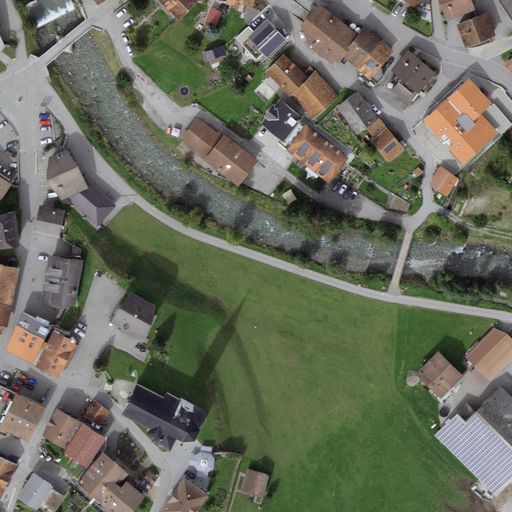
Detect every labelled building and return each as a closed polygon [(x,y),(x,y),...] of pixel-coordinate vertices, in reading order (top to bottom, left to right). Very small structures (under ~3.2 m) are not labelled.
[(72,11),(69,0),(49,0),(53,11),(59,10),(60,14),(72,11)] [(159,0),(159,1),(179,20),(197,0),(159,0)] [(254,0),(235,0),(234,5),(231,4),(230,7),(239,9),(240,3),(252,7),(254,0)] [(471,0),(438,0),(446,21),(475,10),(471,0)] [(511,0),(496,0),(511,23),(511,22),(511,0)] [(330,12),(321,5),(301,24),(309,46),(331,64),(335,60),(338,63),(343,57),(358,35),(330,12)] [(222,12),(211,7),(205,21),(216,26),(222,12)] [(486,13),(456,25),(466,48),(496,36),(486,13)] [(287,40),(266,18),(254,29),(249,24),(234,37),(256,60),(263,54),(267,59),(287,40)] [(343,57),(357,69),(381,41),(365,27),(358,35),(343,57)] [(393,51),(381,41),(357,69),(369,79),(393,51)] [(223,45),(202,54),(205,63),(210,61),(212,65),(228,58),(223,45)] [(436,73),(409,50),(391,70),(401,79),(391,90),(408,105),(436,73)] [(304,73),(285,54),(266,72),(289,96),(291,94),(308,78),(304,73)] [(339,96),(311,67),(304,73),(308,78),(291,94),(315,119),(339,96)] [(511,124),(469,78),(423,121),(464,165),(499,132),(502,134),(511,124)] [(379,119),(358,92),(338,108),(358,134),(366,128),(379,119)] [(303,118),(281,100),(275,107),(273,106),(264,116),(266,118),(262,123),(284,141),(303,118)] [(197,118),(181,139),(206,158),(204,161),(238,187),(258,160),(224,135),(222,137),(197,118)] [(404,150),(380,118),(379,119),(366,128),(373,137),(371,139),(389,162),(404,150)] [(306,125),(286,150),(329,183),(349,158),(306,125)] [(67,150),(50,158),(46,176),(49,186),(62,200),(67,198),(89,188),(87,184),(67,150)] [(424,172),(418,167),(413,173),(419,178),(424,172)] [(459,179),(440,167),(429,184),(447,196),(459,179)] [(0,177),(0,200),(3,199),(11,184),(0,177)] [(89,183),(87,184),(89,188),(67,198),(98,226),(116,206),(89,183)] [(410,204),(395,195),(390,203),(390,209),(408,212),(410,204)] [(39,206),(34,230),(59,235),(64,211),(39,206)] [(14,212),(0,216),(0,247),(19,246),(14,212)] [(82,260),(50,255),(42,302),(75,307),(82,260)] [(0,302),(12,306),(21,270),(0,264),(0,302)] [(156,306),(130,294),(110,323),(144,339),(156,306)] [(7,327),(12,306),(0,302),(0,334),(2,335),(4,326),(7,327)] [(22,313),(16,325),(44,339),(50,326),(22,313)] [(33,363),(44,339),(16,325),(5,350),(33,363)] [(511,339),(507,335),(493,328),(464,357),(475,368),(470,374),(482,386),(488,381),(489,383),(511,360),(511,339)] [(77,342),(54,330),(35,367),(58,378),(64,367),(67,368),(78,346),(75,344),(77,342)] [(463,377),(438,352),(416,374),(441,399),(463,377)] [(170,452),(176,439),(182,442),(195,441),(206,419),(206,414),(203,411),(167,392),(164,398),(136,384),(121,415),(149,429),(147,434),(154,438),(152,442),(170,452)] [(0,425),(15,394),(0,386),(0,425)] [(511,398),(500,386),(465,421),(457,413),(435,435),(497,496),(511,482),(511,483),(511,398)] [(46,409),(15,394),(0,425),(0,427),(29,442),(46,409)] [(110,412),(94,401),(84,415),(99,426),(110,412)] [(81,422),(57,409),(42,436),(66,449),(81,422)] [(106,438),(83,424),(65,453),(88,468),(106,438)] [(213,469),(215,459),(211,454),(212,448),(201,446),(200,452),(196,455),(191,454),(189,465),(195,466),(197,471),(197,477),(207,478),(208,472),(213,469)] [(83,490),(101,505),(118,485),(115,483),(126,471),(103,452),(82,478),(77,484),(83,490)] [(16,465),(0,457),(0,497),(0,498),(16,465)] [(269,476),(246,470),(240,491),(263,498),(269,476)] [(158,477),(149,471),(143,479),(153,485),(158,477)] [(53,486),(34,474),(17,498),(37,510),(40,507),(48,511),(53,511),(64,497),(51,489),(53,486)] [(196,511),(208,495),(184,479),(160,511),(196,511)] [(121,488),(118,485),(101,505),(109,511),(132,511),(145,497),(126,481),(121,488)]
